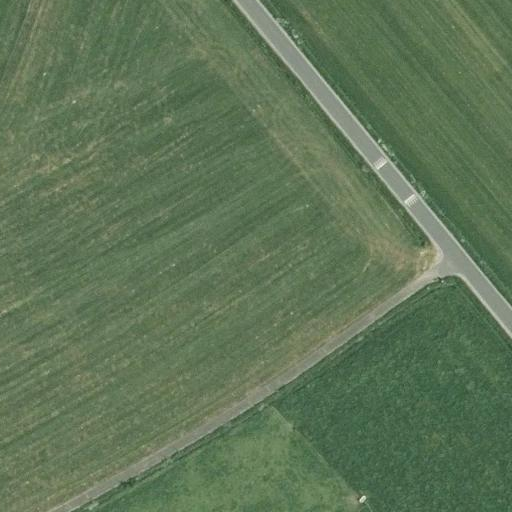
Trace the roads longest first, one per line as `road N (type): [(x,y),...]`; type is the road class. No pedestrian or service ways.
road 1 (unknown): [(437,233),(322,348),(41,511)]
road 2 (unclassified): [(511,323),(245,0)]
